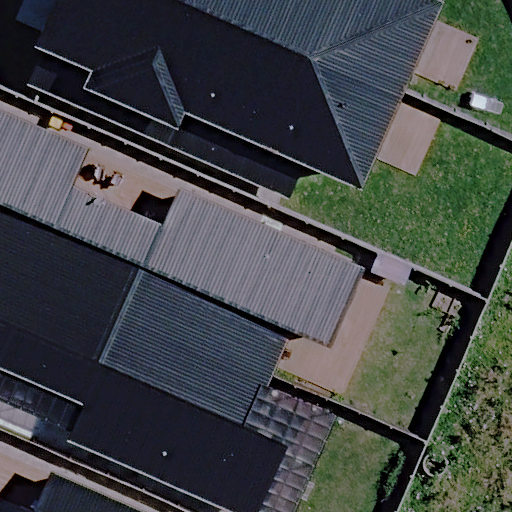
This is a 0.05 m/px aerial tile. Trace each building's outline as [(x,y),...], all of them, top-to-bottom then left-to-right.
[(396,97),(177,0),(52,0),(14,85),(282,204),(297,172),(352,196),(396,97)] [(177,0),(396,97),(434,12),(406,0),(177,0)] [(0,274),(262,391),(285,339),(322,356),(358,276),(177,196),(159,235),(66,194),(84,154),(0,117),(0,274)] [(262,391),(0,274),(0,374),(83,411),(69,443),(223,511),(253,511),(300,408),(299,408),(262,391)] [(121,511),(52,481),(37,511),(121,511)]
